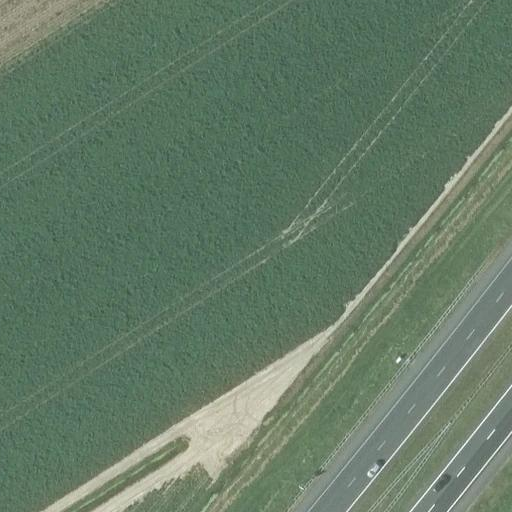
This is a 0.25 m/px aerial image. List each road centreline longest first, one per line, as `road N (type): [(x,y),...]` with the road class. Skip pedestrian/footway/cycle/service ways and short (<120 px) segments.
road 1 (motorway): [(511,278),(324,511)]
road 2 (motorway): [(425,511),(511,406)]
